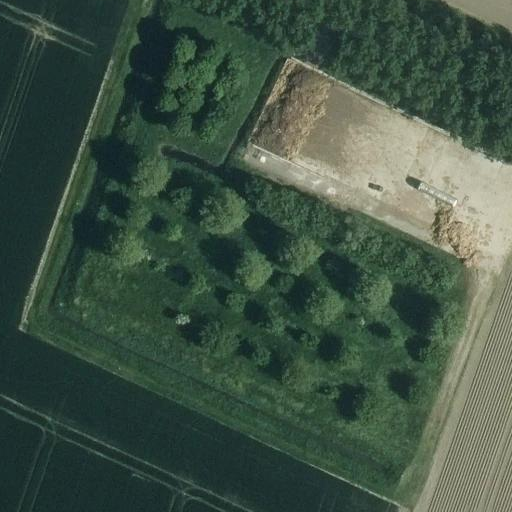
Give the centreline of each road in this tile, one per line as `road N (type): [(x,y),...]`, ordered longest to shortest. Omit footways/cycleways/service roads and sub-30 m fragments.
road 1 (track): [(511,206),(408,500),(26,321),(137,0)]
road 2 (unclassified): [(511,102),(295,0)]
